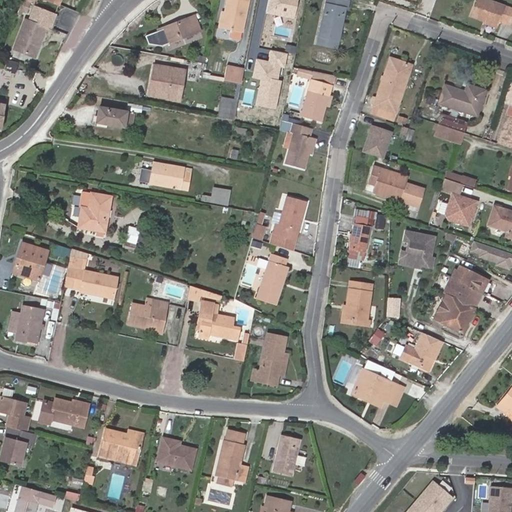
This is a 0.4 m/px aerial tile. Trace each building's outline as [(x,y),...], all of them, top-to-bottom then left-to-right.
[(26,12),(30,3),(22,0),(21,0),(16,15),(19,16),(22,10),(26,12)] [(227,0),(222,28),(231,30),(242,32),(248,0),(227,0)] [(350,1),(346,0),(336,0),(336,5),(326,4),(318,43),(337,47),(346,7),(349,8),(350,1)] [(510,23),(511,16),(511,8),(486,0),(474,0),(470,15),(498,25),(500,19),(510,23)] [(40,47),(48,26),(51,28),(56,13),(36,6),(31,20),(27,19),(15,50),(35,58),(39,47),(40,47)] [(284,9),(268,6),(259,50),(277,53),(285,17),(282,17),(284,9)] [(200,30),(195,15),(158,29),(164,44),(200,30)] [(242,32),(231,30),(229,37),(240,39),(242,32)] [(206,57),(192,54),(191,60),(204,63),(206,57)] [(377,97),(375,105),(396,112),(405,86),(398,84),(405,62),(390,58),(377,97)] [(405,62),(398,84),(405,86),(412,65),(405,62)] [(154,65),(153,76),(159,77),(156,96),(180,101),(185,71),(154,65)] [(241,82),(243,69),(227,67),(225,79),(241,82)] [(309,89),(306,100),(301,116),(317,121),(330,75),(314,71),(309,89)] [(150,95),(156,96),(159,77),(153,76),(150,95)] [(242,84),(237,83),(235,96),(234,99),(221,97),(218,116),(235,119),(242,84)] [(510,105),(497,143),(511,147),(511,83),(509,83),(502,102),(510,105)] [(477,115),(485,90),(468,85),(465,92),(445,85),(439,102),(477,115)] [(303,87),(300,99),(306,100),(309,89),(303,87)] [(261,118),(264,103),(248,99),(245,114),(261,118)] [(396,112),(375,105),(372,112),(394,119),(396,112)] [(100,106),(98,116),(106,118),(106,122),(126,126),(129,112),(100,106)] [(135,113),(129,112),(126,126),(132,128),(135,113)] [(465,132),(468,122),(442,113),(438,123),(461,131),(465,132)] [(398,115),(396,121),(406,124),(408,118),(398,115)] [(189,131),(204,132),(205,119),(190,118),(189,131)] [(300,125),(287,121),(282,119),(280,129),(294,133),(285,163),(304,169),(308,153),(311,154),(316,138),(309,136),(311,128),(300,125)] [(461,131),(438,123),(434,135),(457,143),(461,131)] [(235,126),(233,132),(245,135),(247,129),(235,126)] [(365,152),(385,159),(388,151),(376,147),(376,150),(367,147),(365,152)] [(153,162),(149,183),(188,190),(192,174),(184,172),(185,168),(153,162)] [(401,197),(400,200),(419,207),(425,189),(406,183),(408,177),(373,166),(369,182),(376,185),(373,192),(387,196),(388,193),(401,197)] [(463,184),(473,188),(475,180),(447,170),(444,178),(463,184)] [(440,189),(459,195),(463,184),(444,178),(440,189)] [(202,194),(201,201),(229,205),(231,189),(213,186),(212,196),(202,194)] [(399,202),(400,200),(401,197),(388,193),(387,196),(386,198),(399,202)] [(105,231),(111,197),(92,194),(90,209),(82,208),(79,227),(105,231)] [(277,223),(274,234),(297,239),(307,200),(287,196),(280,224),(277,223)] [(511,237),(511,212),(494,207),(488,224),(508,230),(506,236),(511,237)] [(437,228),(442,214),(433,211),(428,225),(437,228)] [(256,224),(261,225),(264,213),(260,212),(259,213),(256,224)] [(356,217),(355,225),(370,227),(371,220),(356,217)] [(265,227),(261,225),(256,224),(253,236),(262,240),(265,227)] [(368,236),(370,227),(355,225),(350,249),(365,252),(366,244),(368,236)] [(136,246),(141,229),(129,226),(125,242),(136,246)] [(402,239),(407,240),(405,251),(403,260),(418,263),(429,266),(431,256),(428,256),(432,236),(403,230),(402,239)] [(297,239),(274,234),(272,243),(295,250),(297,239)] [(456,238),(448,254),(456,256),(462,240),(456,238)] [(511,253),(474,239),(468,254),(511,270),(511,268),(511,253)] [(38,279),(47,251),(22,243),(19,253),(23,254),(19,265),(15,264),(13,271),(38,279)] [(88,253),(73,249),(71,257),(87,261),(88,253)] [(397,262),(417,266),(418,263),(403,260),(405,251),(399,250),(397,262)] [(258,299),(277,305),(282,288),(280,287),(282,281),(284,282),(289,266),(285,265),(287,258),(272,254),(269,261),(260,259),(258,267),(267,269),(258,299)] [(45,288),(59,291),(64,266),(50,264),(45,288)] [(474,309),(488,280),(460,267),(446,294),(474,309)] [(69,268),(65,286),(81,289),(80,291),(113,298),(117,278),(69,268)] [(164,278),(155,275),(154,283),(162,285),(164,278)] [(350,282),(345,317),(367,320),(372,285),(350,282)] [(221,296),(190,286),(187,300),(199,303),(201,295),(221,299),(221,296)] [(446,294),(434,319),(443,323),(462,332),(474,309),(446,294)] [(148,299),(146,307),(166,311),(167,303),(148,299)] [(233,327),(234,319),(217,315),(219,306),(201,302),(198,315),(210,318),(209,325),(197,322),(195,330),(199,331),(198,337),(208,339),(209,333),(239,339),(241,328),(233,327)] [(129,324),(146,327),(162,330),(166,311),(146,307),(133,304),(129,324)] [(16,341),(36,345),(43,310),(23,305),(16,341)] [(198,315),(197,322),(209,325),(210,318),(198,315)] [(440,329),(443,323),(434,319),(431,325),(440,329)] [(378,346),(385,332),(377,328),(370,342),(378,346)] [(431,358),(433,359),(442,341),(423,333),(415,351),(406,347),(401,358),(426,370),(431,358)] [(286,338),(267,334),(260,371),(258,381),(276,385),(278,375),(282,353),(286,338)] [(244,361),(248,342),(240,341),(236,360),(244,361)] [(282,353),(278,375),(284,376),(288,354),(282,353)] [(360,398),(363,391),(383,400),(391,403),(398,386),(370,373),(371,370),(363,367),(351,395),(360,398)] [(258,381),(260,371),(253,370),(251,380),(258,381)] [(417,399),(422,389),(413,385),(408,395),(417,399)] [(511,388),(499,406),(505,411),(508,406),(511,409),(511,388)] [(363,391),(360,398),(380,407),(383,400),(363,391)] [(88,410),(70,406),(71,402),(54,398),(53,403),(43,400),(38,422),(50,425),(51,419),(84,427),(88,410)] [(72,399),(71,402),(70,406),(88,410),(89,404),(72,399)] [(35,434),(7,427),(0,457),(0,460),(20,465),(25,442),(33,444),(35,434)] [(127,435),(106,429),(99,456),(136,465),(142,438),(127,435)] [(242,444),(245,433),(228,429),(226,440),(224,439),(221,453),(224,454),(218,484),(231,486),(233,479),(244,482),(248,466),(240,465),(244,444),(242,444)] [(128,430),(127,435),(142,438),(143,433),(128,430)] [(291,475),(299,438),(281,434),(272,471),(291,475)] [(157,461),(191,470),(196,449),(179,445),(180,442),(163,438),(157,461)] [(89,477),(91,469),(86,468),(82,482),(90,484),(91,478),(89,477)] [(357,485),(364,477),(361,474),(354,482),(357,485)] [(433,479),(405,511),(442,511),(455,497),(433,479)] [(14,511),(34,511),(35,511),(37,503),(45,505),(52,507),(55,495),(21,486),(14,511)] [(509,511),(511,488),(490,486),(488,511),(509,511)] [(65,498),(79,501),(80,493),(66,491),(65,498)] [(288,511),(290,502),(266,496),(264,506),(269,507),(267,511),(288,511)] [(37,503),(35,511),(37,511),(42,511),(45,505),(37,503)]
